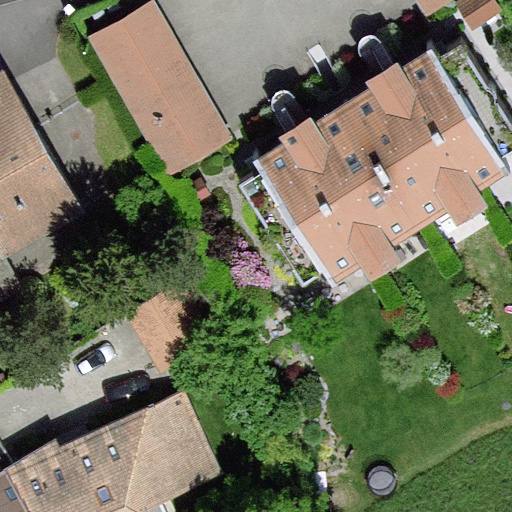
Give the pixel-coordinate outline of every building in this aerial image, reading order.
[(154,0),(151,0),(94,33),(174,169),(234,134),(154,0)] [(424,0),(431,8),(442,0),(424,0)] [(438,45),(405,65),(476,177),(507,156),(504,150),(511,145),(511,113),(463,37),(441,51),(438,45)] [(405,65),(385,77),(458,189),(476,177),(405,65)] [(385,77),(348,100),(419,213),(458,189),(385,77)] [(0,143),(36,123),(13,84),(0,91),(0,178),(10,172),(0,154),(0,143)] [(348,100),(308,126),(379,239),(419,213),(348,100)] [(0,245),(81,200),(36,123),(0,143),(0,154),(10,172),(0,178),(0,245)] [(308,126),(292,135),(363,248),(379,239),(308,126)] [(363,248),(292,135),(260,157),(263,162),(241,176),(305,278),(327,263),(331,269),(363,248)] [(216,335),(183,277),(132,308),(143,327),(161,359),(181,348),(184,354),(216,335)] [(238,381),(228,361),(209,371),(219,391),(238,381)] [(217,472),(192,417),(75,470),(57,440),(15,464),(40,504),(43,511),(107,511),(105,507),(112,508),(117,505),(122,501),(125,496),(126,498),(169,479),(175,491),(217,472)]
